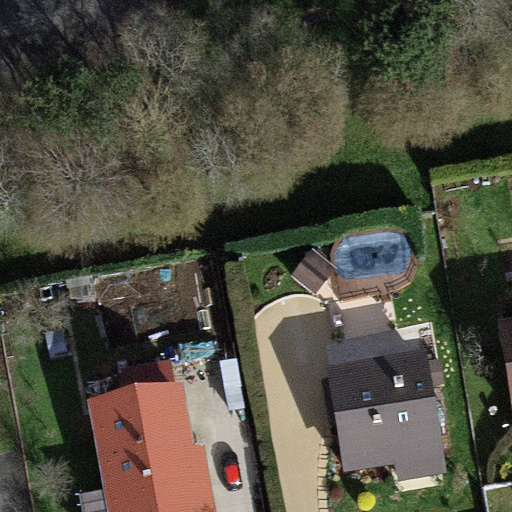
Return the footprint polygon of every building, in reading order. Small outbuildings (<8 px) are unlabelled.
[(511,330),(501,333),(511,394),(511,330)] [(437,455),(421,363),(330,379),(346,471),(397,462),(437,455)] [(126,368),(87,375),(92,400),(131,393),(126,368)] [(197,511),(176,397),(94,412),(108,491),(112,511),(197,511)] [(437,455),(397,462),(400,478),(440,471),(437,455)] [(79,497),(81,511),(112,511),(108,491),(79,497)]
